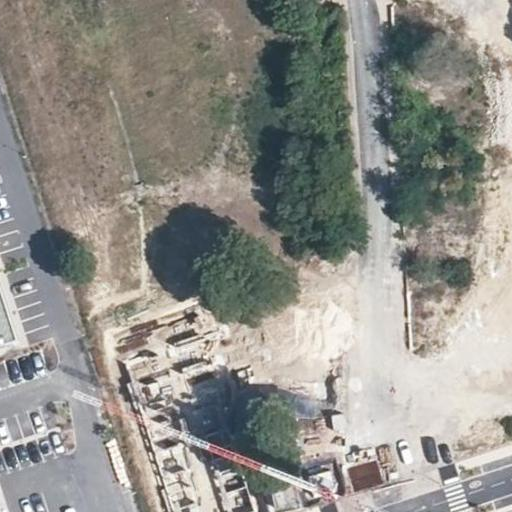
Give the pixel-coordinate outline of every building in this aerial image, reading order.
[(14,0),(39,87),(256,22),(319,14),(318,0),(14,0)] [(483,213),(511,211),(511,0),(394,0),(396,47),(495,43),(498,124),(479,125),(483,213)] [(137,75),(47,101),(108,312),(196,286),(175,212),(254,190),(264,151),(252,111),(155,138),(137,75)] [(511,285),(410,290),(413,360),(511,355),(511,285)] [(0,345),(17,340),(6,308),(0,289),(0,345)] [(116,342),(167,511),(256,511),(257,511),(199,318),(116,342)]
